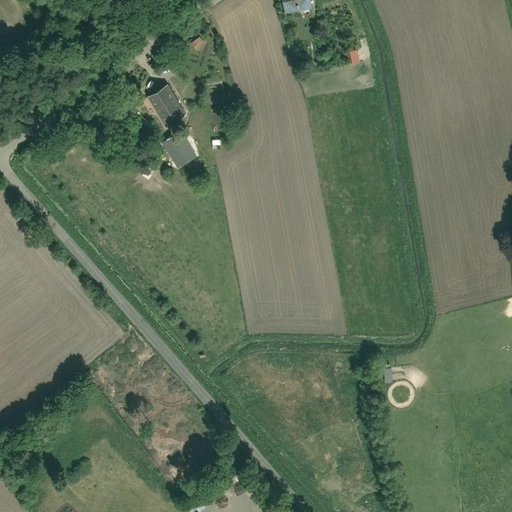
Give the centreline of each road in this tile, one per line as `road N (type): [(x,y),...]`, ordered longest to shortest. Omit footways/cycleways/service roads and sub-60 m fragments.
road 1 (unclassified): [(0,168),(304,511)]
road 2 (residential): [(0,147),(209,0)]
